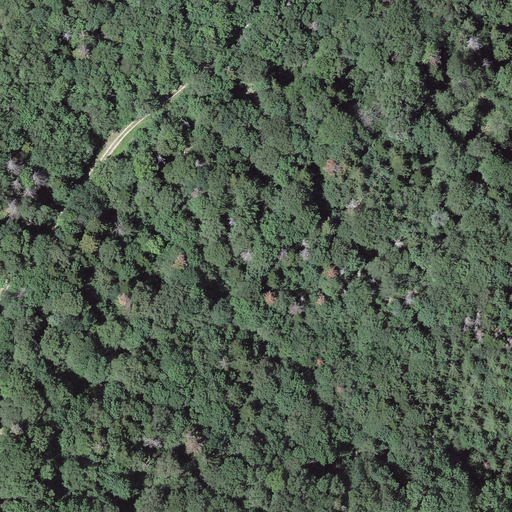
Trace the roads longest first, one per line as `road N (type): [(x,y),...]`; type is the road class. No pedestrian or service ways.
road 1 (track): [(0,298),(110,148),(266,0)]
road 2 (track): [(408,511),(403,486),(416,466),(446,449),(511,433)]
